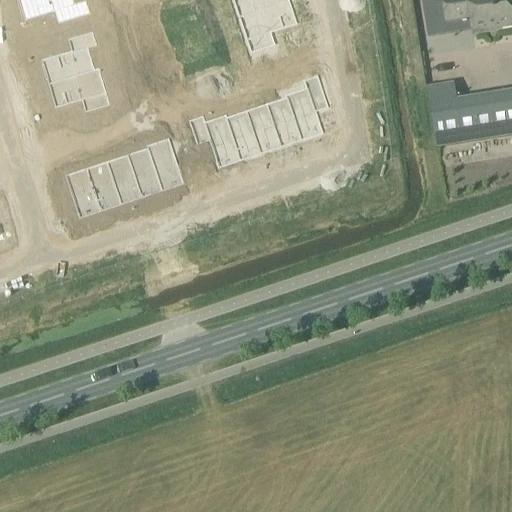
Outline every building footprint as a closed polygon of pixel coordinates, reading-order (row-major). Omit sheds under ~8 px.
[(52,0),(21,0),(9,4),(16,29),(42,23),(44,32),(69,26),(66,13),(56,15),(52,0)] [(303,14),(298,0),(264,0),(253,4),(261,27),(252,30),(256,44),(282,36),(278,23),(303,14)] [(426,40),(471,33),(471,35),(511,28),(511,12),(510,0),(441,0),(442,1),(420,4),(426,40)] [(81,53),(77,40),(54,47),(57,57),(32,65),(38,89),(80,77),(74,55),(81,53)] [(268,76),(265,68),(253,72),(256,80),(268,76)] [(256,80),(253,72),(242,76),(244,84),(256,80)] [(222,76),(210,80),(213,88),(225,84),(222,76)] [(85,98),(80,77),(38,89),(45,112),(71,106),(74,115),(98,110),(94,96),(85,98)] [(434,152),(511,140),(511,94),(454,103),(451,86),(424,91),(434,152)] [(320,128),(307,89),(285,97),(298,135),(320,128)] [(298,135),(285,97),(265,104),(278,142),(298,135)] [(278,142),(265,104),(244,111),(257,149),(278,142)] [(134,115),(131,106),(119,110),(122,119),(134,115)] [(257,149),(244,111),(223,118),(236,156),(257,149)] [(236,156),(223,118),(201,126),(214,164),(236,156)] [(104,122),(92,126),(95,134),(107,130),(104,122)] [(95,134),(92,126),(81,129),(83,138),(95,134)] [(181,180),(169,141),(146,149),(159,187),(181,180)] [(139,194),(159,187),(146,149),(125,156),(139,194)] [(139,194),(125,156),(105,163),(118,201),(139,194)] [(118,201),(105,163),(84,170),(97,208),(118,201)] [(97,208),(84,170),(62,178),(75,216),(97,208)]
